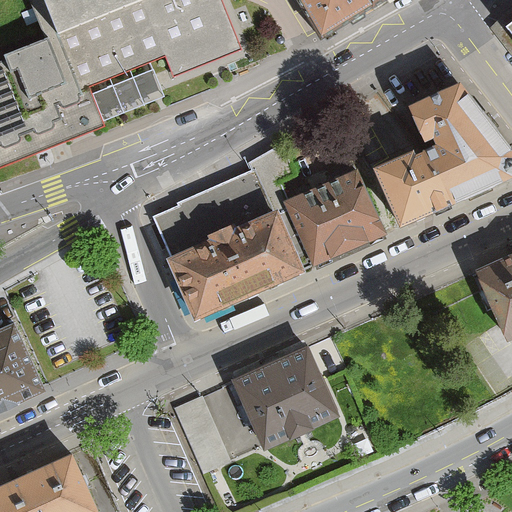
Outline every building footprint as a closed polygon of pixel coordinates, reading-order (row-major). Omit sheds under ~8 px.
[(31,0),(49,43),(5,61),(0,62),(0,165),(76,135),(102,125),(101,122),(94,105),(86,85),(149,60),(167,53),(175,73),(239,48),(219,0),(31,0)] [(386,0),(297,0),(321,39),(386,0)] [(511,7),(507,12),(490,28),(511,55),(511,7)] [(149,60),(86,85),(94,105),(101,122),(164,96),(149,60)] [(459,83),(408,106),(426,145),(434,141),(436,147),(416,156),(413,150),(373,168),(400,228),(442,209),(511,178),(511,148),(477,105),(459,83)] [(300,271),(314,265),(287,208),(277,185),(297,175),(283,144),(250,163),(252,169),(271,209),(300,271)] [(155,218),(171,254),(271,209),(252,169),(177,202),(179,207),(155,218)] [(360,174),(287,208),(314,265),(386,232),(360,174)] [(271,209),(171,254),(199,317),(300,271),(271,209)] [(511,253),(478,269),(509,339),(511,337),(511,253)] [(14,323),(0,329),(0,404),(4,402),(42,385),(14,323)] [(309,346),(233,380),(248,413),(263,447),(339,413),(325,382),(309,346)] [(202,395),(174,407),(203,473),(231,460),(202,395)] [(0,488),(0,511),(97,511),(72,456),(31,474),(0,488)]
